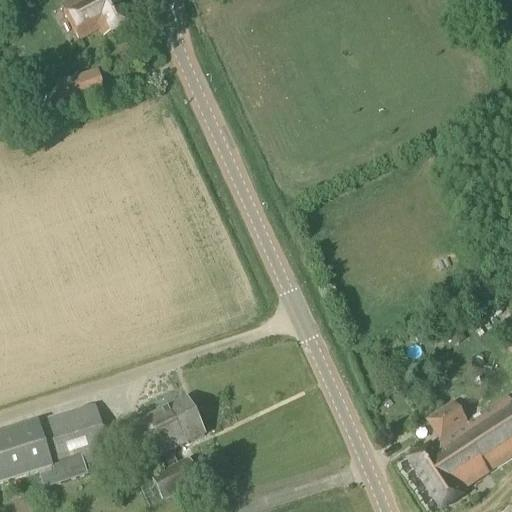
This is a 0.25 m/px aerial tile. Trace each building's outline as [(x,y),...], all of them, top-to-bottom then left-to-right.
[(109,36),(128,26),(114,0),(75,0),(60,8),(77,41),(99,30),(103,39),(109,36)] [(97,73),(69,82),(78,110),(106,101),(97,73)] [(457,329),(445,337),(453,349),(465,342),(457,329)] [(511,457),(511,405),(507,399),(462,429),(450,411),(429,425),(442,444),(409,466),(439,511),(440,511),(459,500),(456,496),(487,476),(486,475),(511,457)] [(157,461),(204,438),(186,401),(138,424),(157,461)] [(87,478),(82,462),(109,453),(95,409),(0,439),(0,488),(39,476),(44,492),(87,478)] [(162,504),(200,485),(188,462),(150,481),(162,504)] [(208,508),(221,501),(214,487),(201,494),(208,508)]
